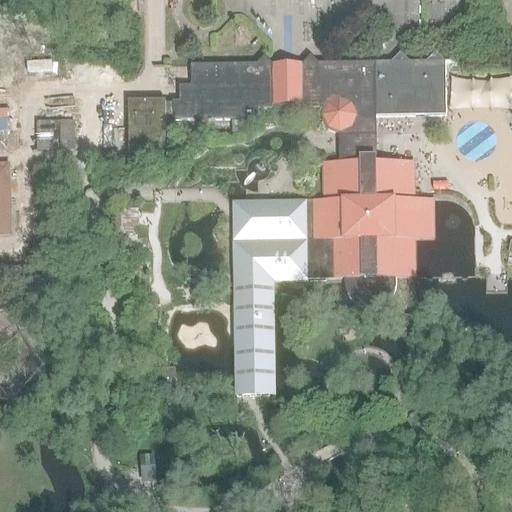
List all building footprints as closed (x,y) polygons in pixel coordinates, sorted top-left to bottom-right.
[(164,103),(129,104),(129,157),(167,157),(166,119),(173,119),(173,123),(232,123),(248,122),(260,122),(259,112),(273,112),(273,108),(279,108),(302,107),(304,107),(305,111),(308,111),(320,111),(320,110),(323,112),(320,118),(325,131),(326,132),(339,137),(340,166),(321,166),(321,204),(306,204),(271,204),(259,204),(235,205),(235,211),(235,217),(236,333),(237,387),(237,398),(275,397),(274,352),(273,283),(273,281),(326,281),(345,281),(345,282),(345,284),(345,285),(345,286),(345,288),(345,289),(345,290),(345,291),(346,292),(346,293),(346,294),(347,295),(347,296),(348,297),(348,298),(349,299),(349,300),(350,300),(350,301),(351,302),(352,303),(353,304),(354,305),(355,305),(356,306),(356,307),(357,307),(358,308),(359,308),(360,309),(361,309),(362,309),(363,310),(365,310),(366,310),(367,311),(369,311),(370,311),(372,311),(373,311),(375,310),(376,310),(377,310),(378,310),(379,309),(380,309),(381,308),(382,308),(383,307),(384,307),(385,306),(386,306),(387,305),(388,304),(389,303),(390,302),(391,301),(392,300),(392,299),(393,298),(393,297),(394,297),(394,296),(395,295),(395,294),(395,293),(396,292),(396,291),(396,289),(396,288),(396,287),(397,286),(397,285),(397,283),(396,282),(396,280),(414,280),(415,280),(415,242),(433,242),(433,203),(414,203),(413,165),(375,165),(375,162),(375,119),(376,119),(446,118),(446,65),(462,65),(463,65),(463,64),(443,64),(436,57),(429,64),(408,65),(401,58),(394,65),(392,65),(318,66),(317,65),(311,59),(304,66),(288,66),(272,67),(270,64),(265,60),(257,67),(192,68),(192,89),(180,89),(180,93),(180,104),(173,104),(173,106),(166,106),(166,103),(164,103)] [(248,122),(232,123),(232,127),(232,131),(249,131),(249,129),(248,127),(248,122)] [(36,124),(37,153),(62,152),(61,123),(36,124)] [(10,167),(0,167),(0,237),(11,237),(10,167)] [(142,236),(142,211),(114,210),(113,236),(142,236)] [(161,369),(162,387),(177,387),(177,370),(177,369),(161,369)] [(155,458),(141,459),(142,475),(142,478),(156,477),(155,458)] [(399,498),(387,497),(386,510),(398,511),(399,498)]
